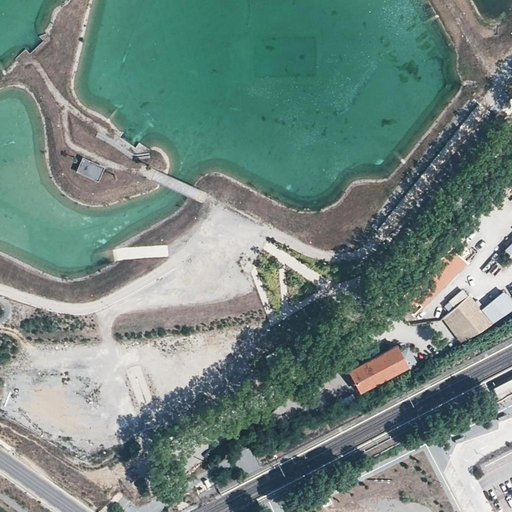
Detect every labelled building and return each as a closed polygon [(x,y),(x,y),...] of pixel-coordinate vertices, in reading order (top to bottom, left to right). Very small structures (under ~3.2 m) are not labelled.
[(102,163),(80,153),(74,167),(96,177),(102,163)] [(511,253),(511,236),(503,246),(511,253)] [(452,247),(399,300),(415,316),(468,263),(452,247)] [(470,295),(443,319),(461,345),(511,312),(511,300),(503,290),(483,308),(470,295)] [(351,348),(346,352),(350,359),(356,355),(351,348)] [(402,355),(398,348),(351,373),(362,393),(416,365),(409,352),(402,355)] [(511,371),(491,383),(497,394),(511,385),(511,371)] [(330,498),(322,503),(325,509),(333,504),(330,498)]
